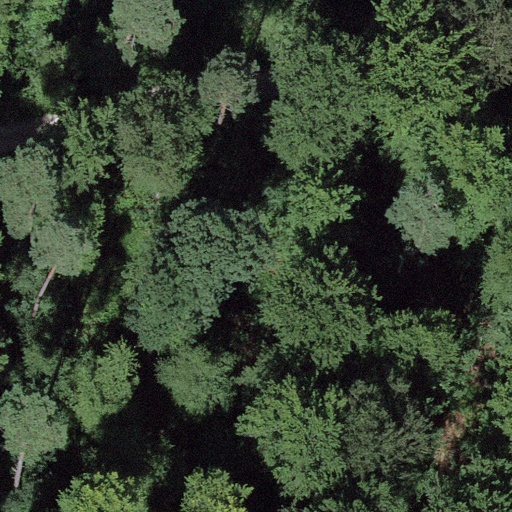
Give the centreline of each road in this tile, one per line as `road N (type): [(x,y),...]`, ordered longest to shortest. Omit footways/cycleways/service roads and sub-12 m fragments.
road 1 (track): [(0,210),(159,254),(511,416)]
road 2 (track): [(0,145),(511,43)]
